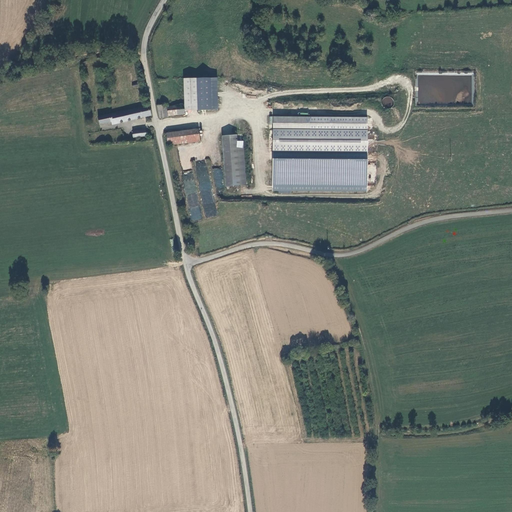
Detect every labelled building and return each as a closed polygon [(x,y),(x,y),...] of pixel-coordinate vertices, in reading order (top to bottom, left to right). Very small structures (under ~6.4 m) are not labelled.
[(194,78),(181,78),(182,104),(183,111),(196,110),(194,78)] [(215,78),(194,78),(196,110),(217,109),(215,78)] [(167,116),(165,106),(165,104),(156,106),(158,116),(160,118),(167,117),(167,116)] [(183,111),(182,104),(175,105),(176,115),(183,114),(183,111)] [(167,116),(176,115),(175,105),(165,106),(167,116)] [(113,124),(152,116),(149,106),(125,110),(98,116),(100,123),(112,121),(113,124)] [(271,191),(366,191),(366,117),(271,116),(271,191)] [(199,130),(169,134),(170,144),(201,140),(199,130)] [(242,134),(221,135),(226,187),(246,185),(242,134)] [(210,186),(207,166),(211,165),(210,158),(204,159),(204,160),(191,162),(192,171),(196,170),(199,188),(210,186)] [(222,169),(214,169),(214,188),(222,188),(222,169)]
